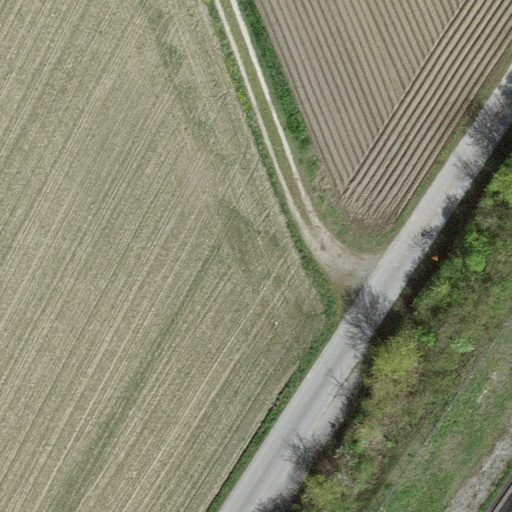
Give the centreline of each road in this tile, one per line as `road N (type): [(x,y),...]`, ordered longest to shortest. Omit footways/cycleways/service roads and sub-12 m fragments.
road 1 (unclassified): [(240,511),(511,96)]
road 2 (track): [(220,0),(316,236),(382,290)]
